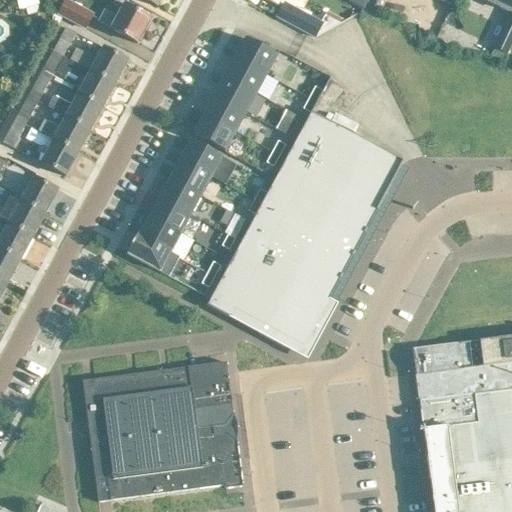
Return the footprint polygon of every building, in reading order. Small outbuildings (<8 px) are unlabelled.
[(36,0),(16,0),(20,11),(25,9),(27,15),(40,11),(36,0)] [(269,17),(274,7),(259,0),(238,0),(237,2),(269,17)] [(349,0),(349,1),(351,2),(356,5),(361,9),(361,8),(364,10),(368,0),(349,0)] [(370,0),(365,10),(379,15),(385,0),(370,0)] [(511,0),(486,0),(511,12),(511,11),(511,0)] [(59,15),(85,29),(92,15),(67,1),(59,15)] [(281,4),(274,16),(276,17),(290,25),(316,39),(316,37),(344,22),(327,13),(321,23),(282,3),(281,4)] [(98,23),(120,34),(138,44),(151,19),(124,5),(117,18),(104,11),(98,23)] [(511,19),(510,18),(496,47),(507,52),(511,40),(511,19)] [(53,51),(63,57),(76,33),(66,28),(53,51)] [(267,76),(277,56),(246,39),(235,59),(267,76)] [(97,60),(76,49),(70,61),(84,67),(91,71),(116,85),(128,62),(103,48),(97,60)] [(70,61),(63,57),(53,51),(41,73),(51,79),(54,74),(65,80),(68,73),(78,78),(84,67),(70,61)] [(256,95),(267,76),(235,59),(225,78),(256,95)] [(91,71),(78,94),(103,107),(116,85),(91,71)] [(41,73),(28,96),(39,101),(51,79),(41,73)] [(256,95),(225,78),(214,97),(246,114),(256,95)] [(315,88),(309,99),(316,103),(322,92),(315,88)] [(48,107),(66,117),(66,116),(91,130),(103,107),(78,94),(72,106),(54,96),(48,107)] [(26,125),(39,101),(28,96),(16,119),(26,125)] [(235,134),(246,114),(214,97),(204,117),(235,134)] [(309,99),(303,109),(310,113),(316,103),(309,99)] [(286,112),(281,121),(294,128),(299,119),(286,112)] [(211,300),(207,307),(216,312),(218,313),(221,315),(227,318),(232,310),(246,318),(302,348),(356,248),(372,218),(376,211),(402,163),(332,126),(322,120),(311,115),(302,131),(254,220),(250,227),(247,234),(217,288),(216,291),(211,300)] [(54,140),(53,140),(79,154),(91,130),(66,116),(66,117),(64,120),(60,129),(45,120),(39,132),(54,140)] [(235,134),(204,117),(194,136),(225,153),(235,134)] [(13,148),(26,125),(16,119),(3,142),(13,148)] [(41,164),(48,168),(66,177),(79,154),(53,140),(41,164)] [(212,177),(222,158),(191,141),(180,160),(212,177)] [(278,142),(272,153),(279,157),(285,146),(278,142)] [(272,153),(266,164),(273,168),(279,157),(272,153)] [(202,196),(212,177),(180,160),(170,179),(202,196)] [(33,178),(21,200),(46,214),(58,191),(33,178)] [(191,215),(202,196),(170,179),(160,198),(191,215)] [(260,190),(254,201),(261,205),(267,194),(260,190)] [(0,215),(10,221),(8,223),(34,237),(46,214),(21,200),(20,201),(10,195),(0,212),(0,215)] [(181,234),(191,215),(160,198),(150,217),(181,234)] [(254,201),(248,212),(256,216),(261,205),(254,201)] [(234,215),(224,234),(227,236),(235,240),(245,220),(234,215)] [(183,260),(193,242),(181,235),(181,234),(150,217),(139,236),(183,260)] [(34,237),(8,223),(0,238),(0,248),(21,260),(34,237)] [(169,278),(179,259),(183,261),(183,260),(139,236),(137,235),(127,255),(169,278)] [(227,236),(221,247),(229,251),(235,240),(227,236)] [(0,248),(0,278),(9,283),(21,260),(0,248)] [(213,263),(207,274),(215,278),(220,267),(213,263)] [(207,274),(201,285),(209,289),(215,278),(207,274)] [(0,278),(0,299),(9,283),(0,278)] [(511,337),(502,338),(502,339),(413,350),(417,375),(511,363),(511,337)] [(511,363),(417,375),(420,401),(511,389),(511,363)] [(233,415),(226,364),(83,382),(98,504),(225,487),(225,490),(243,488),(237,443),(226,434),(224,426),(233,415)] [(511,389),(420,401),(431,487),(511,477),(511,389)] [(350,479),(349,447),(333,447),(334,480),(350,479)] [(511,511),(511,477),(431,487),(433,511),(511,511)]
